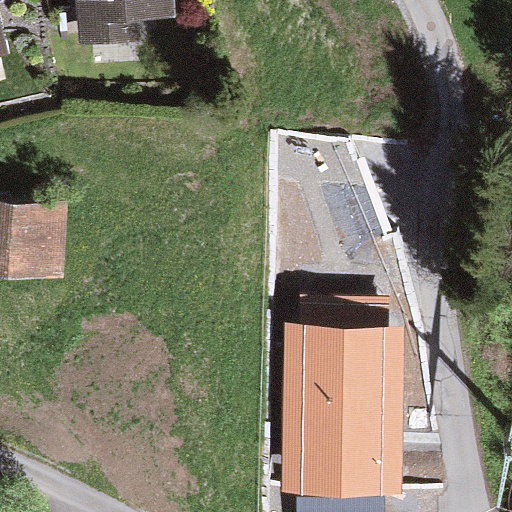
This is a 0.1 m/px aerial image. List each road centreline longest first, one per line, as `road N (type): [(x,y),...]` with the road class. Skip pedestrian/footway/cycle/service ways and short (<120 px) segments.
road 1 (residential): [(425,0),(451,74),(438,302),(478,511)]
road 2 (residential): [(115,511),(0,465)]
